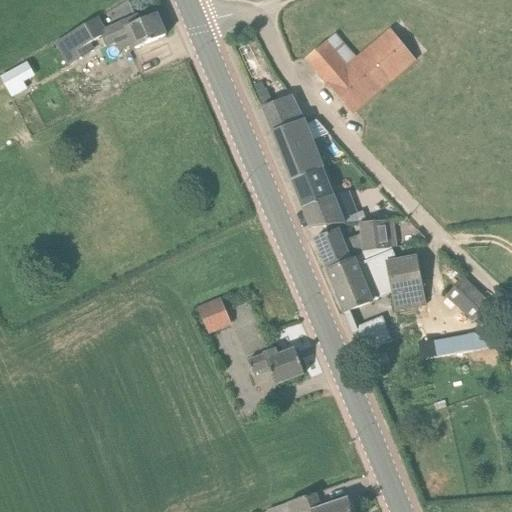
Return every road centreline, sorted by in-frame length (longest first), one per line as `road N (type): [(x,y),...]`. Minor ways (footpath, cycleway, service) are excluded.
road 1 (secondary): [(400,511),(197,21)]
road 2 (unclassified): [(449,247),(291,80),(253,15),(197,21)]
